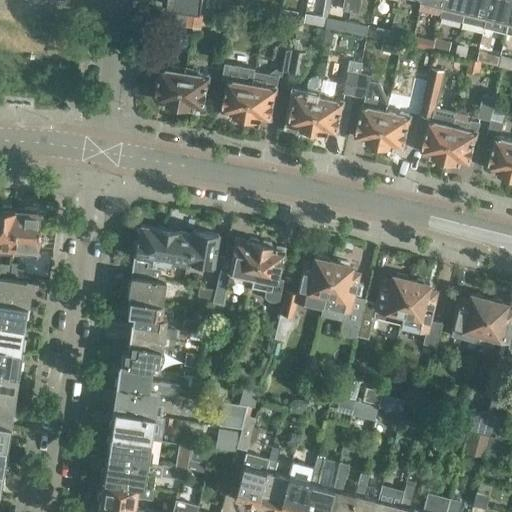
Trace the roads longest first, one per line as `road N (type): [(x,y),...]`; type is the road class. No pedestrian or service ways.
road 1 (residential): [(49,511),(99,151)]
road 2 (tertiary): [(403,210),(99,151)]
road 3 (residential): [(99,151),(119,8)]
